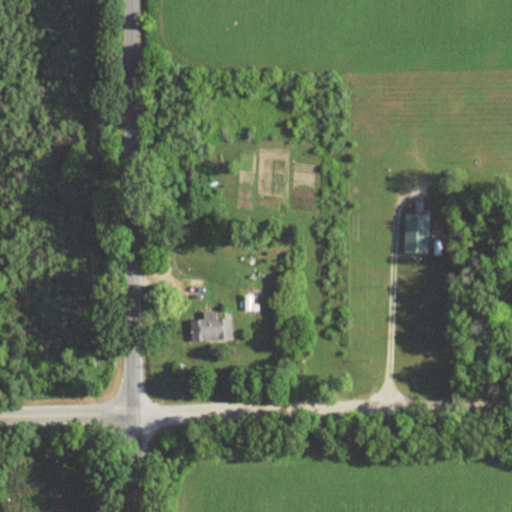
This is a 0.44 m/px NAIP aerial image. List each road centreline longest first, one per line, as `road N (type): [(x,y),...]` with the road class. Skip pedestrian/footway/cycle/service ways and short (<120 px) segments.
road 1 (residential): [(511,409),(0,417)]
road 2 (residential): [(134,511),(130,0)]
